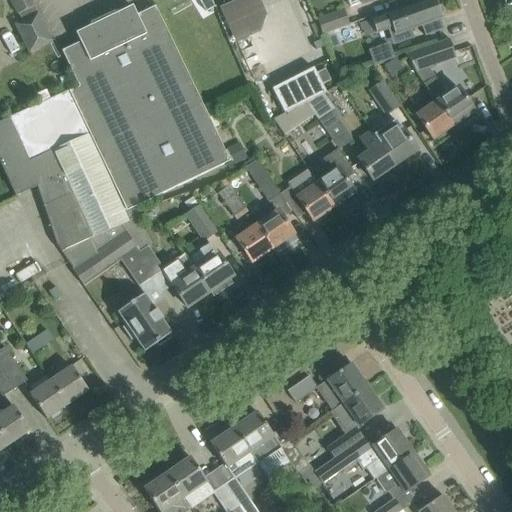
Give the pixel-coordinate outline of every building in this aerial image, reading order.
[(52,41),(30,0),(10,0),(17,14),(18,14),(21,21),(14,25),(29,53),(52,41)] [(211,0),(198,0),(205,12),(214,7),(211,0)] [(263,0),(233,0),(222,5),(236,38),(273,23),(263,0)] [(425,36),(444,29),(440,18),(441,18),(440,16),(443,13),(441,6),(437,5),(434,0),(426,0),(371,20),(376,33),(391,27),(396,43),(412,37),(410,29),(421,25),(425,36)] [(79,42),(63,50),(61,51),(66,62),(77,88),(103,143),(132,208),(231,161),(226,150),(160,17),(155,6),(136,15),(132,6),(75,33),(79,42)] [(343,9),(316,19),(321,35),(349,25),(343,9)] [(387,38),(373,43),(380,63),(394,58),(387,38)] [(416,71),(436,64),(455,58),(449,39),(405,54),(416,71)] [(396,58),(383,67),(391,79),(404,70),(396,58)] [(313,67),(270,89),(283,114),(325,92),(313,67)] [(453,126),(462,120),(465,125),(476,117),(473,113),(474,112),(457,87),(447,94),(435,77),(425,84),(436,101),(453,126)] [(382,81),(366,91),(383,117),(399,107),(382,81)] [(83,286),(120,261),(132,253),(134,255),(147,246),(147,247),(151,244),(134,219),(137,217),(132,208),(103,143),(77,88),(0,122),(0,164),(15,197),(36,187),(57,246),(61,252),(65,250),(72,260),(68,262),(73,269),(72,270),(83,286)] [(453,126),(436,101),(416,115),(433,140),(453,126)] [(330,111),(317,119),(338,150),(351,141),(330,111)] [(371,131),(375,138),(395,166),(417,151),(395,120),(384,127),(382,124),(371,131)] [(375,138),(371,131),(370,130),(357,139),(366,152),(357,158),(373,181),(395,166),(375,138)] [(239,144),(226,150),(231,161),(234,167),(247,160),(239,144)] [(308,170),(334,208),(354,194),(345,180),(354,174),(338,149),(308,170)] [(268,202),(279,194),(279,193),(256,160),(244,168),(268,202)] [(313,222),(334,208),(308,170),(307,169),(286,183),(289,186),(279,193),(279,194),(296,219),(306,212),(313,222)] [(226,180),(215,184),(225,199),(221,202),(231,217),(244,208),(226,180)] [(198,205),(183,215),(202,242),(217,232),(198,205)] [(273,249),(293,235),(276,210),(256,224),(273,249)] [(235,238),(252,263),(273,249),(256,224),(235,238)] [(209,293),(232,277),(210,243),(200,250),(206,259),(193,268),(184,255),(184,256),(209,293)] [(163,270),(147,247),(147,246),(134,255),(150,279),(163,270)] [(132,253),(120,261),(138,287),(139,286),(150,279),(134,255),(132,253)] [(186,308),(209,293),(184,256),(171,265),(173,268),(164,275),(186,308)] [(54,288),(49,291),(56,301),(61,298),(54,288)] [(134,339),(143,352),(156,344),(158,347),(171,338),(169,335),(171,334),(161,320),(162,319),(156,310),(155,310),(144,294),(116,313),(125,326),(122,328),(131,341),(134,339)] [(46,330),(25,344),(32,354),(53,340),(46,330)] [(0,349),(0,369),(13,389),(26,381),(4,347),(0,349)] [(316,388),(314,385),(308,376),(286,391),(295,403),(315,389),(331,412),(342,404),(366,387),(350,364),(316,388)] [(71,367),(50,380),(67,405),(87,391),(71,367)] [(0,393),(2,397),(13,389),(0,369),(0,393)] [(67,405),(50,380),(29,395),(46,420),(67,405)] [(356,429),(382,410),(366,387),(342,404),(331,412),(329,414),(344,436),(325,449),(332,459),(355,444),(363,439),(356,429)] [(13,406),(0,414),(0,432),(9,445),(29,431),(13,406)] [(256,412),(233,428),(250,453),(249,453),(257,464),(281,449),(273,437),(256,412)] [(226,468),(233,478),(234,480),(257,464),(249,453),(250,453),(233,428),(209,444),(226,468)] [(379,457),(386,468),(373,477),(375,479),(412,453),(396,430),(362,454),(355,444),(332,459),(339,470),(353,460),(361,470),(379,457)] [(0,450),(9,445),(0,432),(0,450)] [(319,482),(313,473),(311,470),(311,471),(293,445),(282,452),(302,480),(305,478),(311,487),(319,482)] [(428,476),(412,453),(375,479),(384,492),(387,490),(393,498),(372,511),(399,511),(402,511),(394,500),(428,476)] [(206,482),(190,457),(166,474),(183,498),(191,509),(214,494),(213,492),(206,482)] [(158,511),(186,511),(191,509),(183,498),(166,474),(143,489),(158,511)] [(223,485),(241,511),(244,511),(253,507),(234,480),(233,478),(223,485)] [(241,511),(223,485),(213,492),(214,494),(225,511),(241,511)] [(417,511),(453,511),(442,495),(417,511)]
